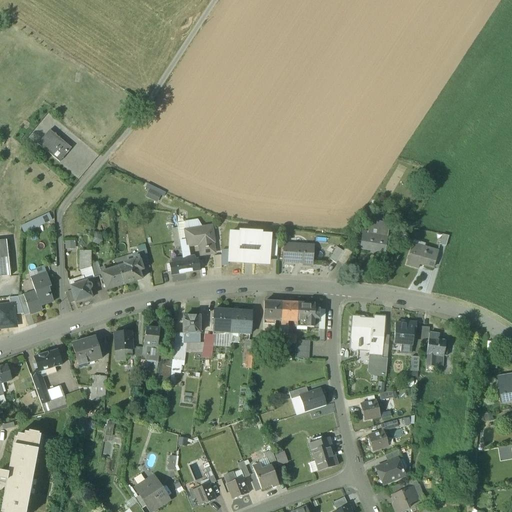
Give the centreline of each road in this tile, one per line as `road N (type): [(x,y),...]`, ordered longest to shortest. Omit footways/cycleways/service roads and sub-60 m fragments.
road 1 (track): [(67,323),(63,206),(133,124),(214,0)]
road 2 (residential): [(0,345),(205,288),(335,288)]
road 3 (residential): [(335,288),(333,369),(357,475)]
road 4 (residential): [(335,288),(456,313),(511,340)]
